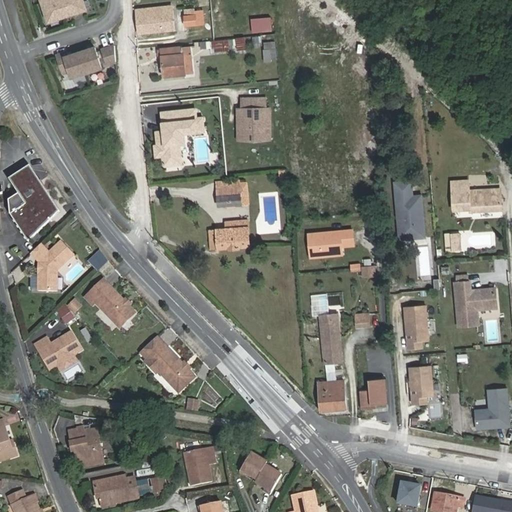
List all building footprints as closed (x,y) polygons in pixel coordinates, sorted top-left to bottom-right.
[(42,0),(49,22),(87,10),(83,0),(42,0)] [(175,30),(172,7),(136,10),(139,34),(175,30)] [(205,25),(204,14),(184,16),(185,27),(205,25)] [(272,31),(271,17),(251,18),(252,32),(272,31)] [(259,36),(252,37),(253,46),(260,45),(259,36)] [(220,42),(207,43),(208,53),(221,52),(220,42)] [(103,50),(108,65),(116,62),(115,46),(103,50)] [(192,73),(190,47),(158,50),(158,55),(162,55),(164,69),(164,77),(185,76),(185,74),(192,73)] [(79,54),(85,74),(100,69),(93,49),(79,54)] [(62,54),(55,56),(60,73),(67,71),(62,54)] [(67,71),(70,79),(85,74),(79,54),(63,59),(67,71)] [(267,98),(242,98),(242,109),(267,108),(267,98)] [(238,109),(239,140),(250,140),(252,141),(258,141),(261,139),(271,139),(271,108),(267,108),(242,109),(238,109)] [(164,155),(165,165),(183,163),(181,144),(186,143),(185,133),(205,131),(203,117),(197,118),(196,109),(163,113),(165,130),(162,135),(158,135),(159,144),(156,147),(157,156),(164,155)] [(6,204),(34,247),(61,212),(31,166),(9,179),(18,195),(6,204)] [(397,182),(400,221),(406,221),(408,239),(428,237),(424,195),(415,195),(414,180),(397,182)] [(219,206),(242,205),(241,187),(227,188),(218,188),(219,206)] [(471,212),(502,210),(500,188),(470,191),(471,212)] [(237,229),(226,230),(210,231),(211,248),(218,247),(218,249),(227,248),(228,250),(239,250),(239,247),(250,247),(248,220),(237,221),(237,229)] [(226,222),(226,230),(237,229),(237,221),(226,222)] [(352,231),(341,232),(342,245),(354,244),(352,231)] [(309,235),(311,257),(343,254),(342,245),(341,232),(309,235)] [(451,234),(452,242),(461,241),(460,233),(451,234)] [(461,241),(452,242),(453,252),(462,251),(461,241)] [(40,246),(30,256),(39,265),(42,268),(42,273),(38,276),(38,292),(56,293),(57,272),(74,256),(61,243),(49,254),(40,246)] [(98,251),(87,261),(98,271),(108,261),(98,251)] [(360,263),(350,264),(351,271),(361,271),(360,263)] [(375,266),(362,267),(363,277),(376,276),(375,266)] [(96,303),(121,328),(136,313),(129,306),(126,303),(124,301),(104,280),(88,295),(96,303)] [(472,281),(457,282),(460,325),(480,324),(479,309),(498,307),(497,288),(483,289),(481,291),(477,292),(475,290),(473,290),(472,281)] [(96,303),(88,295),(86,298),(93,306),(96,303)] [(74,298),(67,306),(75,314),(82,306),(74,298)] [(426,305),(405,307),(407,328),(410,328),(410,332),(408,334),(409,349),(423,347),(423,340),(429,340),(426,305)] [(67,323),(74,318),(68,309),(60,314),(67,323)] [(320,318),(320,325),(337,324),(336,316),(320,318)] [(368,316),(355,317),(355,325),(368,324),(368,316)] [(320,325),(322,346),(338,344),(337,324),(320,325)] [(35,346),(50,371),(57,367),(71,359),(74,357),(83,351),(72,334),(52,346),(47,339),(35,346)] [(184,364),(158,337),(144,350),(151,357),(149,359),(146,362),(157,373),(160,371),(180,392),(196,377),(189,370),(185,369),(182,366),(184,364)] [(319,383),(322,412),(346,410),(344,381),(336,381),(335,364),(340,364),(338,344),(322,346),(325,382),(319,383)] [(151,357),(144,350),(142,352),(149,359),(151,357)] [(468,354),(457,354),(457,362),(468,362),(468,354)] [(57,367),(61,372),(77,362),(74,357),(71,359),(57,367)] [(432,366),(410,368),(414,404),(428,403),(427,396),(434,395),(432,366)] [(360,390),(362,409),(377,407),(377,404),(388,403),(385,377),(369,379),(370,389),(360,390)] [(475,410),(477,429),(491,428),(494,426),(501,425),(501,427),(510,426),(507,388),(488,390),(490,408),(475,410)] [(186,411),(198,412),(200,400),(187,399),(186,411)] [(19,413),(6,417),(8,424),(20,421),(19,413)] [(15,449),(13,443),(8,427),(0,429),(0,463),(21,457),(18,448),(15,449)] [(110,459),(103,428),(90,431),(89,427),(76,431),(79,441),(77,442),(79,450),(82,450),(86,465),(110,459)] [(220,460),(217,444),(188,450),(196,484),(217,479),(213,462),(220,460)] [(274,491),(286,472),(269,463),(271,460),(255,450),(244,470),(250,474),(252,472),(261,477),(260,480),(269,485),(267,487),(274,491)] [(156,467),(165,465),(163,458),(155,460),(156,467)] [(105,496),(106,500),(121,497),(122,501),(144,496),(140,478),(132,479),(131,474),(97,482),(101,497),(105,496)] [(155,476),(158,491),(171,488),(168,474),(155,476)] [(398,502),(417,506),(422,486),(403,481),(398,502)] [(463,506),(465,496),(435,490),(432,509),(449,511),(455,511),(457,504),(463,506)] [(11,497),(14,504),(28,498),(25,491),(11,497)] [(316,511),(312,491),(292,496),(295,511),(316,511)] [(28,498),(14,504),(17,511),(41,511),(34,496),(28,498)] [(511,511),(511,501),(476,496),(471,511),(511,511)] [(121,497),(106,500),(107,505),(122,502),(122,501),(121,497)] [(227,511),(225,499),(202,504),(203,511),(204,511),(207,511),(227,511)]
